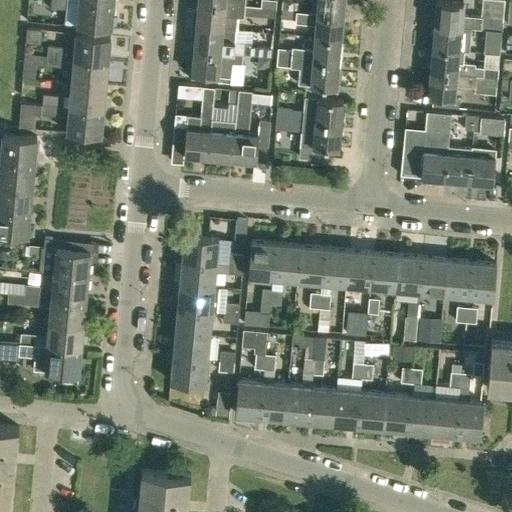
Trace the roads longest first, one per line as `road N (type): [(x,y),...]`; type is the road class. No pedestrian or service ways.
road 1 (residential): [(429,511),(134,414),(126,404)]
road 2 (residential): [(365,207),(136,189)]
road 3 (residential): [(126,404),(136,189)]
road 4 (residential): [(365,207),(384,0)]
road 5 (residential): [(136,189),(156,0)]
road 6 (residential): [(511,222),(365,207)]
road 7 (residential): [(126,404),(105,414),(0,404)]
